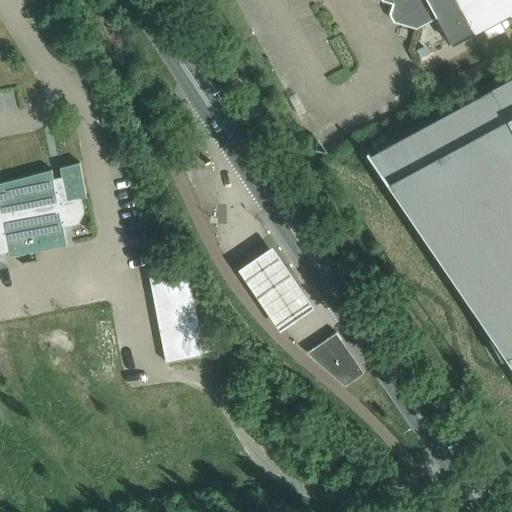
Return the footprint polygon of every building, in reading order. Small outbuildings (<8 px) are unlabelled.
[(437,16),(428,0),(388,0),(395,2),(391,13),(390,13),(394,20),(417,27),(437,16)] [(511,0),(428,0),(437,16),(452,44),(511,12),(511,13),(511,0)] [(369,149),(367,150),(384,176),(472,307),(502,358),(507,356),(511,364),(511,76),(371,152),(369,149)] [(0,182),(0,252),(8,251),(9,255),(67,244),(63,225),(79,223),(85,211),(82,197),(87,197),(80,162),(60,167),(62,176),(54,177),(52,169),(0,182)] [(272,239),(238,262),(280,324),(315,301),(272,239)] [(205,354),(188,269),(150,276),(166,362),(205,354)] [(364,371),(341,338),(340,338),(336,332),(330,337),(310,351),(309,350),(307,352),(345,384),(358,375),(364,371)]
